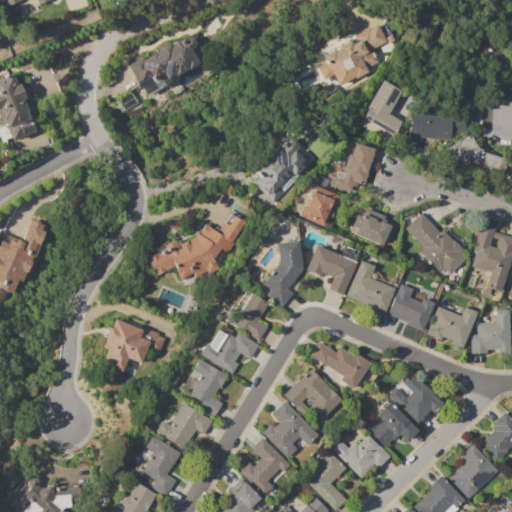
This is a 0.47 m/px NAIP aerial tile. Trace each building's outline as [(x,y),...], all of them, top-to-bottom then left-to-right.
[(69,13),(63,0),(84,0),(87,6),(69,13)] [(338,86),(332,75),(323,80),(316,67),(325,62),(322,56),(333,49),(334,51),(337,49),(337,47),(349,41),(351,45),(359,40),(356,34),(368,27),(368,29),(376,24),(384,39),(390,35),(393,41),(386,44),(385,42),(371,50),(377,62),(365,69),(366,72),(354,78),(354,77),(338,86)] [(126,66),(139,58),(141,61),(168,44),(170,47),(182,39),(183,40),(190,36),(189,35),(193,33),(199,41),(195,44),(197,46),(190,51),(196,62),(194,63),(195,64),(187,69),(187,67),(168,79),(170,81),(157,89),(151,80),(138,88),(133,79),(134,78),(126,66)] [(0,78),(11,74),(16,85),(18,84),(24,98),(21,99),(26,110),(25,111),(33,131),(11,141),(0,113),(0,78)] [(361,118),(381,80),(400,91),(387,114),(401,122),(393,135),(361,118)] [(112,101),(117,111),(134,103),(129,92),(112,101)] [(451,118),(462,114),(467,129),(450,135),(449,141),(423,138),(422,144),(408,143),(411,114),(451,118)] [(270,202),(249,183),(255,176),(251,172),(261,161),(262,162),(268,155),(267,154),(273,148),(277,151),(281,147),(280,146),(284,142),(285,143),(288,139),(291,141),(292,140),(297,145),(296,146),(298,148),(293,153),(302,160),(298,163),(304,169),(273,202),(271,200),(270,202)] [(503,155),(444,140),(439,159),(498,175),(503,155)] [(363,185),(352,182),(349,192),(329,187),(330,185),(328,184),(330,176),(334,177),(334,176),(335,176),(336,171),(341,172),(346,154),(350,155),(353,143),(373,149),(363,185)] [(300,218),(301,217),(298,215),(301,207),(304,208),(313,186),(337,195),(331,210),(334,211),(330,220),(328,219),(324,227),(300,218)] [(354,234),(356,228),(351,226),(355,215),(361,217),(364,208),(384,217),(383,220),(394,224),(388,239),(384,238),(381,245),(354,234)] [(403,229),(419,213),(438,233),(441,230),(451,241),(451,240),(461,250),(458,253),(464,258),(447,275),(442,270),(438,274),(417,252),(421,248),(403,229)] [(186,274),(178,281),(176,278),(176,267),(175,265),(155,276),(146,258),(157,253),(164,250),(162,246),(174,240),(177,245),(186,241),(193,237),(196,234),(197,235),(204,224),(212,230),(215,226),(219,228),(223,222),(227,225),(233,216),(244,223),(232,241),(234,243),(227,253),(220,248),(213,259),(218,268),(208,274),(206,271),(194,277),(191,272),(186,274)] [(0,289),(0,241),(7,244),(8,240),(14,243),(16,239),(21,241),(29,220),(46,227),(34,257),(31,256),(30,258),(32,259),(31,261),(34,263),(29,274),(25,272),(20,282),(16,281),(11,294),(0,289)] [(511,249),(499,293),(484,288),(489,273),(470,267),(474,253),(471,252),(476,237),(472,236),(476,222),(494,227),(492,232),(511,238),(511,249)] [(278,263),(274,244),(296,240),(301,269),(285,289),(290,293),(280,307),(265,296),(270,290),(262,284),(278,263)] [(304,270),(315,245),(338,256),(342,246),(359,253),(341,295),(327,289),(332,278),(320,273),(319,276),(304,270)] [(360,261),(372,266),(367,278),(392,288),(381,316),(368,310),(369,308),(344,297),(360,261)] [(386,315),(399,284),(411,289),(408,297),(419,302),(421,298),(432,303),(420,332),(407,326),(403,318),(399,317),(397,320),(386,315)] [(257,341),(225,321),(232,310),(235,311),(247,291),(267,303),(255,321),(265,327),(257,341)] [(425,335),(436,307),(459,317),(463,307),(475,312),(460,349),(456,347),(455,350),(451,348),(452,346),(449,344),(450,341),(440,337),(439,340),(425,335)] [(508,355),(496,355),(496,350),(485,350),(485,354),(469,354),(469,335),(475,335),(475,324),(494,323),(493,310),(507,310),(508,355)] [(113,319),(137,329),(138,326),(157,334),(156,337),(163,339),(157,354),(145,349),(139,364),(125,359),(120,372),(108,367),(109,363),(101,360),(105,351),(101,349),(105,339),(103,338),(107,327),(109,328),(113,319)] [(198,354),(204,344),(208,346),(221,325),(236,334),(237,332),(257,345),(248,359),(239,353),(232,363),(236,365),(230,374),(198,354)] [(309,356),(317,342),(334,353),(338,347),(353,357),(355,354),(369,363),(351,391),(337,382),(341,377),(309,356)] [(188,395),(199,376),(191,370),(197,359),(225,376),(218,388),(217,387),(211,398),(220,403),(212,416),(196,407),(200,402),(188,395)] [(282,396),(309,369),(340,400),(319,420),(307,408),(311,405),(304,398),(300,402),(308,409),(302,415),(282,396)] [(415,424),(390,399),(398,391),(404,397),(409,392),(400,383),(409,374),(418,383),(419,382),(431,394),(430,394),(441,405),(432,414),(428,410),(415,424)] [(286,458),(260,433),(269,424),(273,428),(280,421),(272,413),(283,401),(318,436),(307,447),(304,444),(298,450),(296,448),(286,458)] [(383,447),(367,431),(380,419),(385,424),(386,423),(376,413),(387,402),(390,405),(391,405),(393,407),(393,408),(415,430),(404,442),(397,435),(391,441),(390,440),(383,447)] [(181,403),(209,420),(201,434),(194,430),(182,449),(157,434),(155,430),(159,424),(164,423),(168,426),(181,403)] [(502,412),(511,422),(511,444),(505,451),(506,452),(494,463),(477,446),(492,431),(489,429),(492,426),(490,424),(502,412)] [(149,435),(177,452),(163,475),(173,481),(164,497),(149,488),(154,480),(140,472),(145,463),(142,461),(140,452),(143,447),(142,447),(149,435)] [(328,448),(337,439),(347,449),(354,442),(357,445),(367,435),(388,456),(377,468),(373,464),(359,477),(344,462),(343,463),(328,448)] [(239,473),(248,463),(252,467),(259,459),(250,449),(261,438),(288,466),(282,472),(278,468),(266,480),(272,486),(262,496),(239,473)] [(467,500),(445,478),(464,460),(459,455),(470,444),(496,471),(467,500)] [(333,511),(301,480),(328,453),(344,469),(328,484),(345,500),(333,511)] [(9,511),(11,510),(0,500),(10,490),(12,492),(19,485),(22,488),(24,486),(23,481),(24,477),(27,475),(33,474),(37,475),(39,478),(40,488),(46,487),(46,484),(56,483),(56,488),(77,486),(79,500),(69,501),(70,508),(63,509),(67,511),(9,511)] [(416,511),(411,507),(429,490),(427,487),(439,476),(462,500),(455,507),(457,509),(453,511),(416,511)] [(250,511),(212,511),(218,506),(221,509),(233,496),(230,494),(242,482),(260,497),(250,508),(252,510),(250,511)] [(112,511),(123,494),(126,496),(134,483),(153,495),(149,502),(150,502),(144,511),(143,511),(112,511)] [(276,511),(283,505),(290,511),(296,511),(312,496),(326,510),(324,511),(276,511)]
